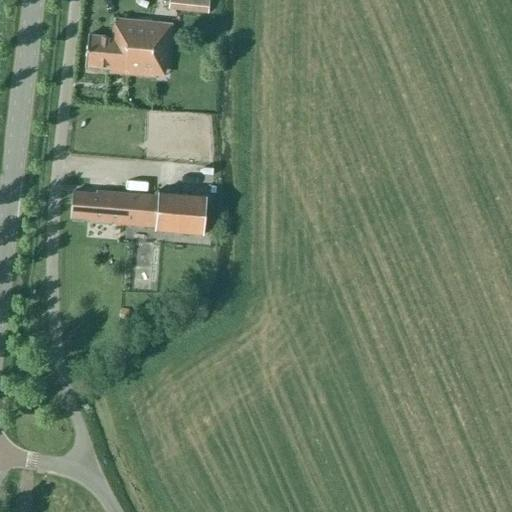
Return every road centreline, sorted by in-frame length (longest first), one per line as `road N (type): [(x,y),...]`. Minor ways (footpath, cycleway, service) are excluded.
road 1 (residential): [(74,0),(51,256),(60,365),(86,465)]
road 2 (tertiary): [(0,269),(35,0)]
